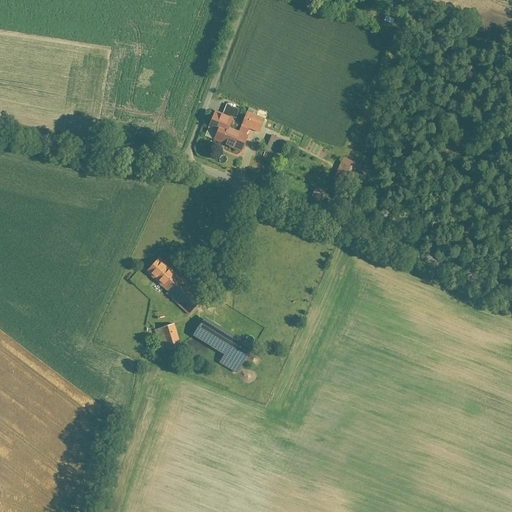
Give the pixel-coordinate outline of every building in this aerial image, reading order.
[(244,116),(239,128),(258,135),(263,123),(244,116)] [(218,128),(211,143),(238,155),(244,139),(218,128)] [(271,139),(263,158),(276,164),(285,145),(271,139)] [(354,153),(346,174),(356,178),(365,158),(354,153)] [(309,196),(319,200),(322,191),(313,187),(309,196)] [(162,256),(144,275),(189,316),(207,297),(162,256)] [(222,358),(217,366),(234,376),(251,347),(203,319),(191,339),(222,358)] [(174,327),(160,331),(166,353),(180,349),(174,327)]
